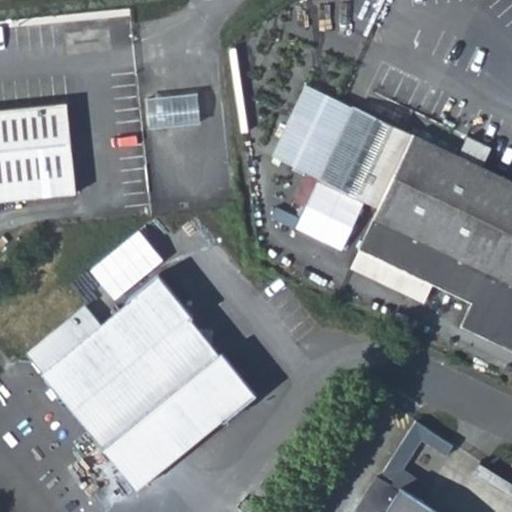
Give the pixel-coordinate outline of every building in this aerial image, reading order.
[(153,95),(153,124),(205,125),(205,95),(153,95)] [(0,198),(86,190),(77,100),(0,107),(0,198)] [(351,101),(315,174),(375,203),(355,245),(467,299),(483,267),(511,280),(511,178),(479,163),(483,154),(487,146),(463,135),(455,152),(351,101)] [(144,229),(96,270),(122,300),(170,259),(144,229)] [(456,322),(511,349),(511,280),(483,267),(467,299),(456,322)] [(125,303),(191,377),(225,417),(255,394),(219,348),(217,350),(211,342),(216,327),(199,327),(193,320),(195,317),(161,273),(126,299),(128,301),(125,303)] [(27,349),(134,486),(225,417),(191,377),(125,303),(100,322),(86,304),(27,349)] [(440,511),(408,492),(395,511),(440,511)]
